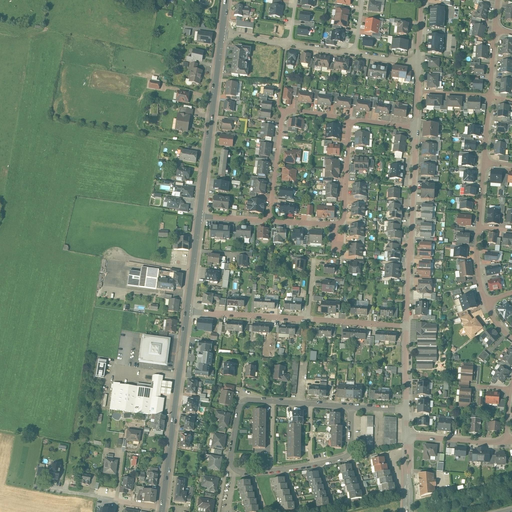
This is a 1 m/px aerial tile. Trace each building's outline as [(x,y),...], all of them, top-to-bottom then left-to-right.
[(375,2),(369,1),(368,11),(380,12),(381,6),(381,3),(375,2)] [(272,5),(271,5),(271,9),(270,10),(269,12),(270,13),(270,16),(273,16),(273,17),(275,18),(276,17),(281,17),(283,7),(281,7),(272,5)] [(483,6),(479,5),(478,11),(487,14),(488,7),(483,6)] [(436,9),(431,9),(430,16),(431,16),(431,20),(430,20),(430,27),(435,28),(439,29),(442,29),(443,25),(444,25),(444,13),(444,9),(443,9),(436,8),(436,9)] [(344,10),(337,9),(337,10),(335,17),(347,19),(349,11),(344,10)] [(487,14),(478,11),(476,18),(481,20),(485,20),(487,14)] [(310,14),(301,13),(300,21),(305,21),(309,22),(310,14)] [(347,19),(335,17),(334,25),(334,26),(341,27),(346,27),(347,19)] [(282,35),(284,25),(277,24),(277,27),(274,27),(273,34),(282,35)] [(403,24),(398,24),(398,27),(397,34),(407,35),(407,33),(408,33),(408,32),(409,29),(408,29),(408,25),(403,24)] [(479,26),(475,25),(474,31),(483,33),(485,27),(479,26)] [(304,28),(299,27),(298,35),(307,36),(308,29),(308,28),(304,28)] [(483,33),(474,31),(472,36),(482,39),(483,33)] [(212,34),(199,32),(197,42),(211,44),(212,34)] [(344,33),(333,32),(331,40),(331,41),(335,41),(342,42),(343,38),(344,38),(345,38),(345,36),(344,35),(343,35),(344,33)] [(442,37),(428,36),(427,52),(441,53),(442,37)] [(371,39),(364,38),(363,46),(372,47),(373,39),(371,39)] [(408,42),(393,40),(392,44),(393,44),(392,50),(400,50),(400,51),(407,52),(408,46),(407,46),(408,42)] [(246,49),(242,48),(242,46),(238,46),(238,48),(235,47),(234,57),(233,65),(232,74),(235,75),(235,77),(238,77),(238,75),(243,76),(247,76),(248,71),(244,70),(246,54),(250,55),(251,49),(246,49)] [(203,52),(194,50),(192,59),(196,60),(201,61),(202,58),(203,59),(203,56),(202,55),(203,52)] [(297,53),(289,52),(288,60),(295,61),(296,55),(297,53)] [(310,55),(303,54),(301,63),(309,65),(310,59),(310,55)] [(323,57),(316,56),(315,62),(315,66),(321,67),(323,57)] [(330,58),(323,57),(321,67),(328,68),(329,64),(330,58)] [(342,60),(336,59),(335,64),(334,69),(341,70),(342,60)] [(349,60),(342,60),(341,70),(347,71),(348,67),(349,60)] [(363,63),(356,61),(354,71),(362,73),(363,63)] [(387,69),(380,68),(377,67),(377,68),(370,67),(369,78),(386,80),(387,69)] [(400,68),(393,67),(393,73),(392,77),(399,78),(400,68)] [(479,67),(475,67),(474,75),(483,75),(484,67),(479,67)] [(407,69),(400,68),(399,78),(405,79),(407,71),(407,69)] [(196,70),(190,69),(190,71),(192,71),(190,80),(187,79),(186,81),(186,83),(187,85),(189,85),(190,85),(192,84),(192,83),(193,84),(195,84),(196,84),(199,84),(201,79),(200,79),(201,75),(202,71),(196,70)] [(478,82),(473,81),(473,89),(482,90),(482,82),(478,82)] [(274,88),(264,87),(263,95),(267,96),(273,97),(273,96),(274,89),(274,88)] [(291,90),(285,89),(283,99),(291,100),(292,96),(292,91),(291,90)] [(186,93),(182,92),(182,93),(178,92),(177,101),(188,103),(189,94),(186,93)] [(267,102),(262,101),(262,102),(263,102),(262,109),(261,109),(261,110),(271,111),(272,103),(267,102)] [(234,103),(225,102),(224,110),(233,111),(234,103)] [(402,104),(396,104),(396,106),(394,115),(394,116),(405,118),(407,107),(402,106),(402,104)] [(186,110),(180,109),(179,115),(176,130),(179,131),(180,132),(182,132),(183,131),(187,132),(188,124),(190,124),(191,117),(185,116),(186,110)] [(271,111),(261,110),(262,110),(261,117),(260,117),(260,118),(265,118),(270,119),(271,111)] [(303,120),(295,119),(295,121),(289,120),(288,127),(297,129),(302,129),(303,125),(304,124),(304,122),(303,121),(303,120)] [(228,121),(223,120),(222,129),(231,130),(233,122),(228,121)] [(501,124),(499,124),(499,125),(497,125),(496,132),(500,132),(501,133),(503,133),(504,132),(505,133),(506,126),(506,125),(502,125),(501,124)] [(334,125),(327,125),(326,138),(333,139),(339,139),(340,126),(334,125)] [(480,128),(469,127),(468,135),(471,136),(479,136),(480,128)] [(226,136),(221,136),(220,145),(232,146),(233,138),(233,137),(226,136)] [(397,137),(396,136),(395,144),(405,146),(406,138),(397,137)] [(473,142),(465,141),(465,142),(465,150),(475,151),(475,142),(473,142)] [(405,146),(395,144),(394,152),(395,152),(402,153),(404,153),(405,146)] [(332,146),(328,145),(328,147),(328,154),(339,155),(339,146),(332,146)] [(197,153),(181,150),(180,160),(196,163),(197,153)] [(301,151),(292,150),(291,154),(296,154),(295,157),(300,158),(301,151)] [(291,154),(285,153),(284,160),(283,161),(283,162),(284,164),(286,164),(287,163),(293,164),(294,162),(295,157),(296,154),(291,154)] [(468,157),(463,156),(463,157),(462,166),(473,167),(474,157),(468,157)] [(368,159),(363,159),(363,158),(360,158),(355,158),(354,170),(368,170),(368,159)] [(333,161),(327,161),(326,169),(339,170),(339,166),(338,166),(339,161),(333,161)] [(396,165),(390,165),(389,179),(395,179),(403,180),(404,166),(396,165)] [(190,170),(183,169),(178,168),(177,177),(183,178),(182,181),(187,182),(187,178),(188,178),(190,170)] [(339,170),(326,169),(326,178),(332,178),(338,178),(338,174),(339,174),(339,170)] [(291,173),(284,172),(284,174),(283,174),(283,181),(291,182),(292,180),(292,179),(295,177),(296,171),(292,171),(291,173)] [(502,172),(491,171),(490,183),(501,183),(502,174),(502,172)] [(468,172),(464,172),(464,177),(463,178),(462,181),(463,181),(463,182),(473,183),(474,173),(468,172)] [(403,180),(395,179),(395,186),(402,187),(403,180)] [(214,182),(213,190),(218,191),(218,193),(227,194),(229,184),(214,182)] [(434,185),(422,185),(422,189),(421,189),(421,194),(422,195),(422,199),(434,199),(434,195),(435,190),(434,190),(434,185)] [(193,188),(179,186),(178,194),(177,196),(191,198),(193,188)] [(293,189),(281,187),(280,197),(286,198),(292,198),(293,189)] [(399,190),(389,189),(389,190),(390,190),(389,198),(389,199),(395,199),(399,199),(399,194),(398,194),(398,190),(399,190)] [(169,203),(168,208),(181,209),(182,199),(166,197),(165,203),(169,203)] [(229,199),(215,197),(214,208),(228,210),(229,199)] [(264,201),(251,200),(250,201),(248,201),(247,210),(249,210),(249,212),(263,213),(263,209),(264,209),(264,206),(264,201)] [(466,203),(460,202),(460,203),(460,209),(472,210),(472,203),(466,203)] [(286,204),(281,203),(280,213),(287,214),(288,204),(286,204)] [(323,206),(321,206),(320,207),(318,207),(318,209),(317,211),(318,212),(317,217),(326,218),(326,208),(324,207),(323,206)] [(332,208),(331,207),(329,207),(328,208),(326,208),(326,218),(334,218),(334,213),(335,212),(334,210),(334,208),(332,208)] [(500,211),(488,210),(487,223),(499,224),(500,214),(500,211)] [(471,216),(459,215),(459,218),(458,219),(457,224),(458,225),(462,225),(462,226),(465,226),(471,226),(471,216)] [(211,227),(210,239),(229,240),(229,228),(211,227)] [(269,229),(262,229),(262,227),(262,228),(259,228),(259,227),(258,239),(263,239),(263,237),(268,238),(269,229)] [(283,229),(277,228),(277,230),(277,234),(274,234),(274,238),(274,242),(274,243),(282,243),(282,242),(282,239),(286,239),(286,231),(283,230),(283,229)] [(298,231),(297,230),(293,230),(293,240),(294,241),(296,241),(297,240),(301,241),(302,241),(303,236),(303,231),(298,231)] [(497,234),(489,233),(488,243),(496,244),(497,238),(497,234)] [(470,235),(458,234),(457,243),(462,243),(469,244),(470,235)] [(190,237),(178,235),(177,248),(188,249),(190,237)] [(511,235),(504,235),(503,245),(506,245),(506,246),(509,246),(511,245),(511,235)] [(459,249),(455,249),(455,250),(454,257),(466,258),(467,250),(459,249)] [(491,254),(486,253),(485,261),(490,261),(492,260),(497,261),(497,255),(498,255),(491,254)] [(220,256),(209,255),(208,263),(208,264),(209,266),(211,266),(212,265),(212,263),(219,264),(220,256)] [(243,257),(238,256),(238,267),(245,267),(245,263),(247,263),(247,257),(243,257)] [(305,261),(294,260),(293,264),(296,264),(296,270),(304,271),(305,261)] [(355,264),(350,263),(350,273),(357,273),(358,274),(360,275),(361,274),(361,272),(360,271),(360,264),(355,264)] [(466,264),(460,264),(460,265),(461,271),(472,270),(471,263),(466,264)] [(335,266),(325,265),(324,274),(325,273),(334,274),(334,275),(335,266)] [(497,267),(492,268),(492,267),(486,268),(487,276),(499,273),(498,268),(497,267)] [(159,270),(141,268),(140,273),(138,287),(156,289),(158,272),(159,272),(159,270)] [(140,273),(129,271),(127,285),(138,287),(140,273)] [(211,272),(207,271),(206,281),(210,282),(210,283),(217,284),(219,274),(219,273),(211,272)] [(159,272),(158,272),(156,289),(173,292),(174,288),(181,289),(182,275),(178,274),(174,274),(170,274),(170,273),(159,272)] [(492,281),(488,282),(490,291),(501,289),(500,280),(499,279),(492,281)] [(335,282),(323,281),(323,288),(322,292),(327,292),(327,293),(333,293),(335,282)] [(430,282),(420,281),(419,282),(418,290),(417,291),(417,292),(418,293),(420,293),(421,293),(422,294),(423,294),(431,294),(431,283),(430,282)] [(213,295),(204,294),(203,299),(202,302),(203,302),(203,303),(204,304),(205,304),(205,305),(207,305),(207,304),(212,305),(213,300),(213,295)] [(461,306),(474,301),(472,294),(463,298),(459,299),(461,306)] [(239,298),(228,298),(228,306),(238,307),(239,298)] [(171,300),(169,299),(169,300),(168,311),(177,313),(179,301),(171,300)] [(260,300),(255,299),(254,308),(264,309),(265,300),(260,300)] [(275,301),(265,300),(264,309),(275,309),(275,303),(275,301)] [(474,301),(461,306),(463,312),(467,311),(477,308),(474,301)] [(291,302),(291,310),(301,311),(302,303),(291,302)] [(336,304),(322,303),(321,308),(323,308),(323,313),(336,313),(336,311),(336,308),(336,304)] [(507,304),(498,310),(504,319),(507,317),(511,313),(511,308),(510,306),(509,307),(507,304)] [(368,307),(357,306),(357,315),(367,316),(367,314),(368,307)] [(398,309),(387,308),(387,317),(397,318),(398,309)] [(469,315),(461,319),(463,322),(466,326),(473,320),(469,315)] [(214,321),(205,319),(205,320),(199,319),(197,329),(204,330),(204,331),(212,332),(214,321)] [(466,326),(464,327),(466,329),(465,331),(471,338),(474,335),(482,328),(474,319),(473,320),(466,326)] [(176,322),(167,321),(165,331),(168,332),(175,333),(176,322)] [(237,323),(226,322),(225,326),(225,330),(226,330),(236,331),(237,323)] [(430,324),(425,324),(425,323),(417,323),(417,329),(416,329),(416,333),(417,333),(417,340),(418,340),(418,347),(420,347),(419,350),(418,350),(418,354),(417,354),(417,363),(430,363),(430,362),(432,362),(436,362),(436,340),(435,340),(435,333),(436,333),(436,325),(430,325),(430,324)] [(263,325),(253,324),(253,326),(253,332),(263,333),(263,325)] [(290,326),(279,326),(279,334),(289,335),(290,326)] [(305,329),(304,330),(301,329),(301,335),(303,336),(301,352),(300,352),(300,354),(301,354),(304,354),(305,353),(306,341),(309,341),(310,328),(312,328),(312,327),(311,327),(311,326),(307,326),(307,328),(306,328),(306,329),(305,329)] [(494,331),(491,329),(487,332),(486,333),(487,333),(486,333),(482,337),(484,340),(487,343),(490,346),(493,342),(494,343),(494,342),(495,342),(495,341),(499,338),(496,335),(497,334),(496,333),(495,332),(494,331)] [(356,331),(344,330),(343,339),(355,339),(356,331)] [(366,332),(356,331),(355,339),(366,340),(366,338),(366,332)] [(386,333),(376,332),(375,341),(385,341),(386,333)] [(396,334),(386,333),(385,341),(389,342),(395,342),(396,342),(396,334)] [(159,341),(141,338),(138,360),(142,361),(150,361),(150,362),(156,362),(162,363),(164,355),(166,355),(166,354),(166,353),(166,352),(167,350),(166,350),(164,350),(165,342),(159,341)] [(206,342),(200,341),(200,343),(196,342),(195,351),(203,352),(209,352),(210,348),(208,347),(208,344),(206,343),(206,342)] [(489,356),(484,351),(478,357),(483,362),(489,356)] [(511,364),(511,359),(506,355),(502,361),(511,366),(511,364)] [(97,359),(95,377),(104,378),(106,360),(97,359)] [(202,361),(193,360),(192,367),(204,369),(204,367),(201,366),(202,361)] [(235,364),(225,363),(224,375),(234,376),(235,364)] [(252,367),(247,366),(246,377),(255,378),(256,364),(253,363),(252,367)] [(288,375),(284,375),(285,367),(275,366),(274,380),(281,380),(280,381),(288,381),(288,376),(288,375)] [(192,367),(191,374),(200,375),(200,370),(204,371),(204,369),(192,367)] [(506,370),(500,367),(497,372),(506,378),(509,372),(506,370)] [(206,369),(205,371),(205,376),(215,377),(216,370),(210,369),(206,369)] [(506,378),(497,372),(493,377),(502,383),(506,378)] [(161,376),(155,375),(153,376),(152,382),(154,382),(153,386),(160,387),(162,376),(161,376)] [(170,396),(171,383),(161,382),(160,394),(170,396)] [(153,389),(137,387),(113,384),(110,409),(134,412),(134,414),(135,414),(135,413),(152,415),(155,415),(161,416),(164,399),(159,398),(160,387),(153,386),(153,389)] [(346,386),(338,385),(337,397),(345,398),(346,386)] [(354,386),(346,386),(345,398),(353,398),(354,386)] [(362,387),(354,386),(353,398),(361,399),(362,387)] [(320,387),(310,387),(309,395),(320,396),(320,387)] [(224,392),(222,392),(221,395),(219,404),(231,406),(233,394),(233,393),(224,392)] [(266,410),(254,410),(254,416),(255,416),(255,424),(254,424),(253,429),(265,429),(266,410)] [(230,415),(217,413),(216,418),(221,419),(219,426),(227,427),(230,415)] [(155,415),(152,415),(151,421),(151,422),(155,423),(164,424),(165,416),(161,416),(155,415)] [(480,419),(471,419),(470,433),(479,434),(480,419)] [(495,422),(494,423),(490,422),(490,423),(489,431),(490,431),(499,432),(500,423),(498,423),(497,422),(495,422)] [(301,425),(293,425),(289,425),(290,425),(290,429),(288,429),(288,438),(290,438),(290,442),(300,442),(301,425)] [(265,429),(253,429),(253,435),(255,435),(255,443),(253,443),(253,448),(265,448),(265,429)] [(140,432),(129,430),(128,435),(127,435),(126,440),(139,442),(140,432)] [(226,436),(214,434),(213,441),(209,440),(208,446),(218,448),(218,450),(220,451),(221,449),(222,449),(223,445),(224,445),(226,436)] [(342,439),(332,439),(331,448),(341,448),(342,439)] [(300,442),(290,442),(290,446),(288,446),(288,454),(290,454),(290,458),(288,458),(300,459),(300,442)] [(437,446),(425,445),(423,459),(429,460),(429,456),(435,457),(436,457),(436,454),(437,446)] [(466,449),(455,448),(455,456),(465,457),(466,449)] [(481,449),(477,449),(477,450),(473,450),(473,453),(473,461),(481,461),(481,449)] [(489,451),(486,451),(486,449),(481,449),(481,461),(488,462),(489,462),(489,455),(489,451)] [(504,454),(503,453),(497,453),(496,454),(496,455),(497,463),(498,464),(505,464),(506,463),(505,457),(504,457),(504,454)] [(222,458),(211,456),(209,462),(210,462),(209,469),(219,471),(219,466),(220,467),(222,458)] [(378,459),(371,460),(372,467),(373,467),(385,465),(384,458),(378,459)] [(117,461),(105,459),(103,473),(115,475),(117,461)] [(60,466),(52,464),(49,479),(57,480),(58,477),(59,474),(59,470),(60,466)] [(351,465),(340,467),(341,474),(352,472),(351,465)] [(385,465),(373,467),(373,469),(372,470),(372,473),(376,473),(378,473),(387,471),(386,465),(385,465)] [(313,473),(307,474),(308,481),(310,481),(319,480),(318,472),(313,473)] [(352,472),(341,474),(339,474),(340,481),(345,480),(354,479),(353,472),(352,472)] [(433,474),(419,473),(419,478),(419,479),(419,483),(420,482),(420,487),(420,491),(421,496),(435,493),(434,486),(436,486),(435,481),(434,481),(433,474)] [(90,476),(82,474),(80,484),(89,486),(90,476)] [(218,480),(203,477),(202,486),(211,487),(210,491),(216,492),(218,480)] [(133,479),(124,478),(123,488),(120,487),(119,493),(126,494),(127,490),(131,490),(133,479)] [(284,478),(272,480),(273,486),(275,486),(275,493),(277,492),(287,491),(286,484),(285,485),(284,478)] [(184,480),(176,479),(173,502),(185,503),(186,496),(186,493),(183,492),(184,480)] [(319,480),(310,481),(310,488),(312,487),(321,486),(320,480),(319,480)] [(240,491),(252,490),(252,487),(250,487),(250,481),(238,482),(238,489),(240,488),(240,491)] [(392,484),(383,485),(384,492),(389,492),(395,491),(394,483),(392,484)] [(312,487),(313,494),(314,494),(324,492),(323,486),(321,486),(312,487)] [(144,488),(136,487),(135,494),(139,495),(140,491),(143,492),(144,490),(143,490),(144,488)] [(194,488),(190,487),(188,496),(186,496),(185,502),(191,503),(194,488)] [(156,491),(146,490),(144,502),(154,503),(156,491)] [(244,504),(256,503),(256,500),(254,500),(254,494),(252,494),(252,490),(240,491),(240,495),(242,495),(242,501),(244,501),(244,504)] [(287,491),(277,492),(278,499),(279,499),(290,497),(289,497),(289,491),(287,491)] [(359,491),(350,493),(351,499),(361,498),(360,491),(359,491)] [(324,492),(314,494),(315,500),(316,500),(326,498),(325,492),(324,492)] [(293,503),(292,503),(291,497),(289,497),(290,497),(279,499),(280,505),(282,505),(283,511),(294,510),(293,503)] [(326,498),(316,500),(318,507),(329,506),(327,498),(326,498)] [(212,511),(214,501),(200,499),(198,508),(207,509),(206,511),(212,511)] [(256,503),(244,504),(244,508),(246,507),(246,511),(258,511),(258,506),(256,506),(256,503)]
